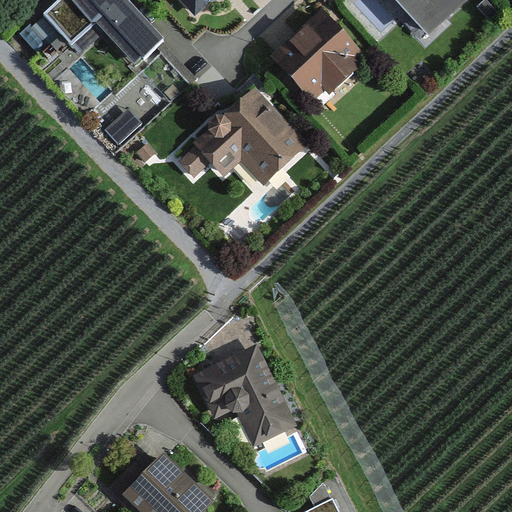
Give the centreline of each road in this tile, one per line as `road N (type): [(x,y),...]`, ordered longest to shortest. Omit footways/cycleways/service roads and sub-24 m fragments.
road 1 (secondary): [(141,0),(493,511)]
road 2 (track): [(511,28),(226,295)]
road 3 (residential): [(137,386),(255,497),(258,511)]
road 4 (residential): [(34,511),(137,386)]
road 5 (residential): [(137,386),(226,295)]
